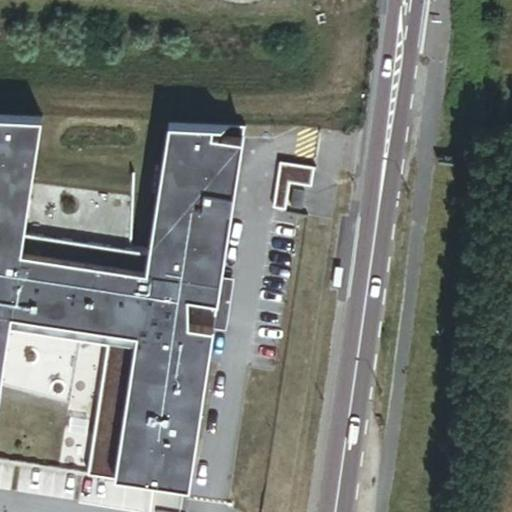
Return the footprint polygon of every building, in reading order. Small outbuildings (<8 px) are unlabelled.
[(26,233),(43,117),(0,115),(0,402),(11,330),(13,316),(111,329),(109,344),(89,475),(147,482),(149,473),(193,476),(247,126),(170,123),(150,252),(26,233)] [(313,187),(316,168),(281,163),(272,209),(286,212),(291,184),(313,187)] [(306,191),(295,189),(292,208),(303,210),(306,191)] [(111,329),(13,316),(11,330),(109,344),(111,329)] [(191,488),(193,476),(149,473),(147,482),(191,488)]
